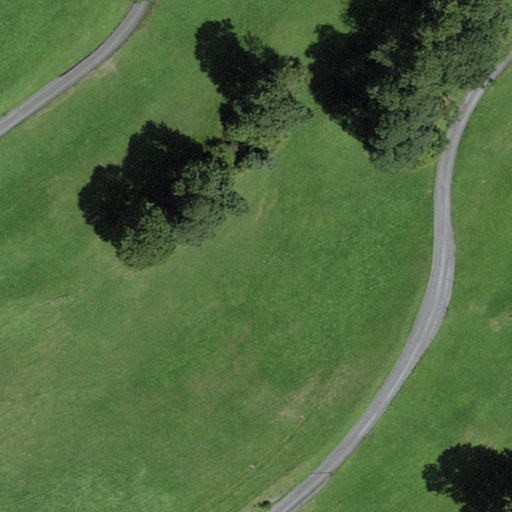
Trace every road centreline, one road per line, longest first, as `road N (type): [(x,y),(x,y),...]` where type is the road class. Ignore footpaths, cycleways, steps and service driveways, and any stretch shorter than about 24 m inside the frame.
road 1 (unclassified): [(309,485),(409,353),(436,277),(448,133),(511,42)]
road 2 (unclassified): [(0,128),(120,31),(138,0)]
